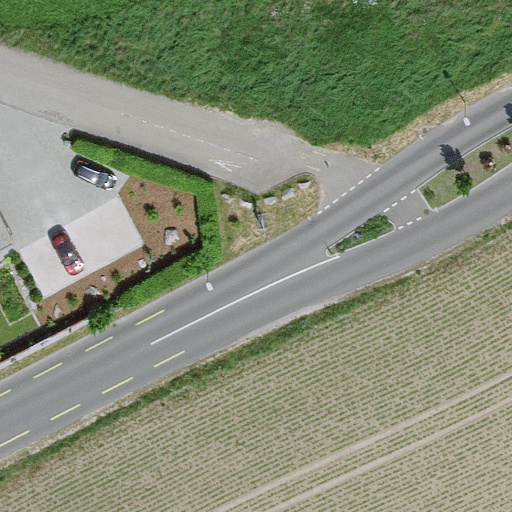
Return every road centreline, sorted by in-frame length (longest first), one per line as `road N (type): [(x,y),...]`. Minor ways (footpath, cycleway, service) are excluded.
road 1 (secondary): [(511,104),(235,300)]
road 2 (secondary): [(235,300),(349,272),(511,185)]
road 3 (secondary): [(235,300),(0,422)]
road 4 (residential): [(250,151),(0,65)]
